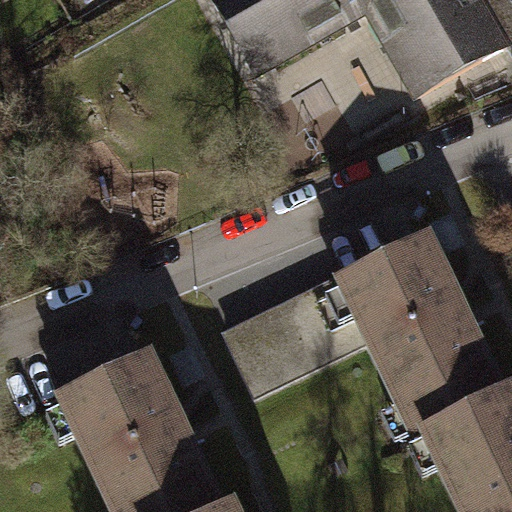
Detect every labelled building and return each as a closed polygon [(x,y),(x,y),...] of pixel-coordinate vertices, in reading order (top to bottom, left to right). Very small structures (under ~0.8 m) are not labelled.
[(211,0),(256,77),(366,14),(417,101),(510,48),(482,0),(211,0)] [(419,445),(428,441),(426,437),(503,400),(502,397),(428,244),(342,286),(370,344),(419,445)] [(370,344),(342,286),(229,341),(257,400),(370,344)] [(114,511),(220,511),(149,363),(62,404),(114,511)] [(511,511),(511,393),(511,392),(502,397),(503,400),(426,437),(428,441),(462,511),(511,511)]
